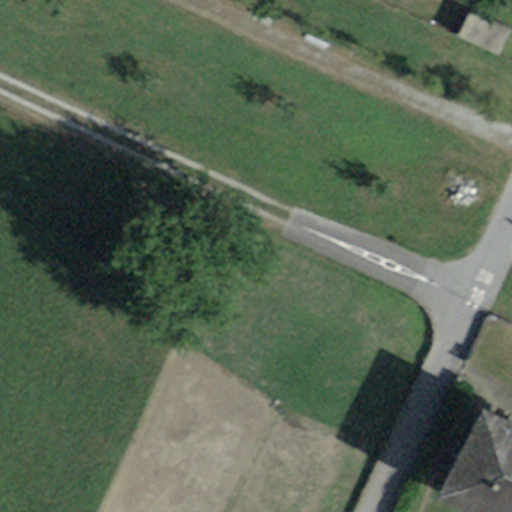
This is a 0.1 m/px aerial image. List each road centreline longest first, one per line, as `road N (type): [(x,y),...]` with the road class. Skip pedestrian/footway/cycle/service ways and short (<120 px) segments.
road 1 (track): [(472,305),(0,87)]
road 2 (unclassified): [(511,218),(374,511)]
road 3 (unknown): [(285,0),(511,88)]
